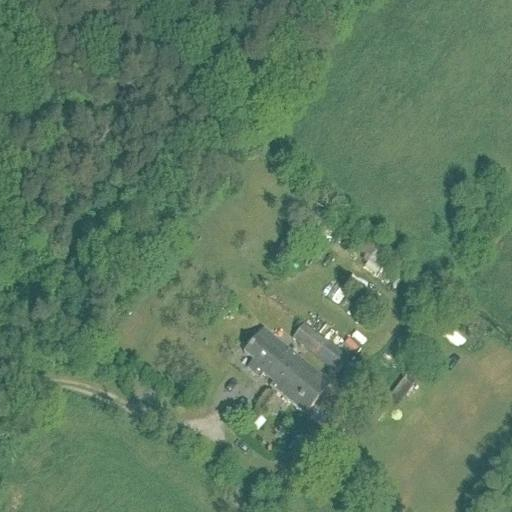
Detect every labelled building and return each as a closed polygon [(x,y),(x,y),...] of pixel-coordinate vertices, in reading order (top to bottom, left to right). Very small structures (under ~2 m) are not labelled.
[(397,265),(396,264),(374,247),(372,250),(338,226),(332,235),(364,256),(359,262),(366,267),(364,270),(375,279),(377,275),(385,281),(397,265)] [(347,277),(339,286),(372,315),(379,307),(347,277)] [(408,305),(423,319),(431,310),(417,296),(408,305)] [(350,362),(326,343),(307,328),(304,326),(292,343),(338,379),(350,362)] [(262,377),(267,381),(273,385),(269,389),(304,417),(321,396),(334,407),(342,397),(330,386),(290,354),(263,332),(243,356),(252,364),(247,371),(259,381),(262,377)] [(370,420),(377,426),(384,417),(377,411),(370,420)] [(270,509),(276,495),(262,489),(255,502),(270,509)]
